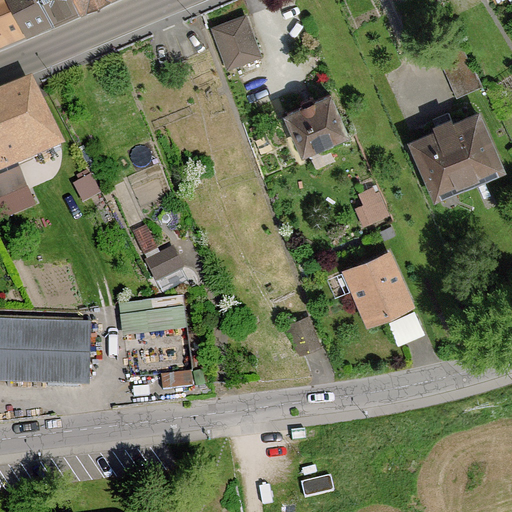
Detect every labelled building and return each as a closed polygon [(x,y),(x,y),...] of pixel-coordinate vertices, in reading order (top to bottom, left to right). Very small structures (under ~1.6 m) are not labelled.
[(0,0),(0,40),(26,30),(11,0),(0,0)] [(11,0),(26,30),(53,19),(43,0),(11,0)] [(43,0),(53,19),(79,7),(75,0),(43,0)] [(259,54),(245,17),(214,28),(228,66),(259,54)] [(439,57),(457,97),(482,85),(462,47),(439,57)] [(61,146),(30,86),(0,98),(0,171),(19,164),(15,155),(31,148),(35,157),(61,146)] [(305,156),(349,137),(330,94),(287,113),(305,156)] [(454,186),(500,166),(477,113),(453,124),(451,118),(435,125),(438,130),(414,141),(434,187),(452,179),(454,186)] [(378,193),(364,199),(373,219),(387,212),(378,193)] [(144,253),(156,247),(146,227),(134,233),(144,253)] [(156,281),(182,267),(173,249),(147,262),(156,281)] [(410,300),(388,252),(348,271),(369,318),(410,300)] [(285,326),(302,353),(320,346),(308,316),(296,321),(293,316),(284,320),(287,325),(285,326)] [(0,380),(80,383),(82,326),(0,323),(0,380)] [(305,498),(334,491),(330,476),(301,483),(305,498)]
